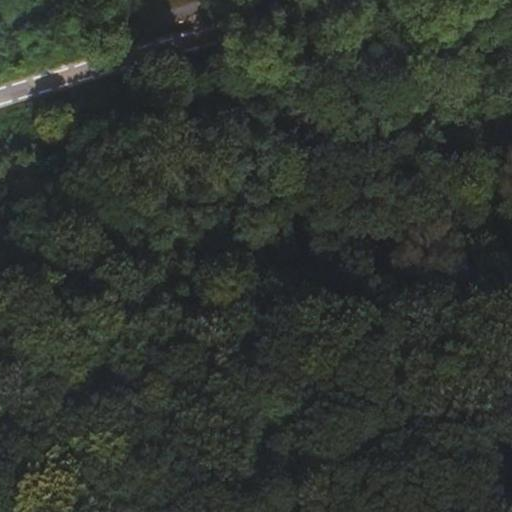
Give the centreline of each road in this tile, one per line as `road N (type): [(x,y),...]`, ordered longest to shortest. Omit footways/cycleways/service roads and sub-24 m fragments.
road 1 (track): [(511,452),(0,278)]
road 2 (unclassified): [(0,90),(318,0)]
